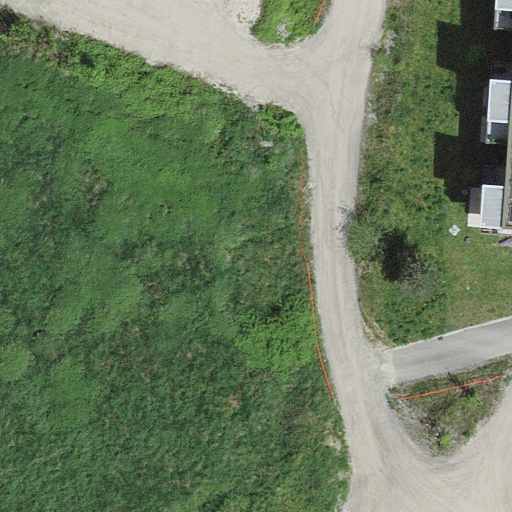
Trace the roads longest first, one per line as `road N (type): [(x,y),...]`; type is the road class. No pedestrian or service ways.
road 1 (track): [(366,0),(330,137),(348,371),(437,511)]
road 2 (residential): [(511,340),(348,371)]
